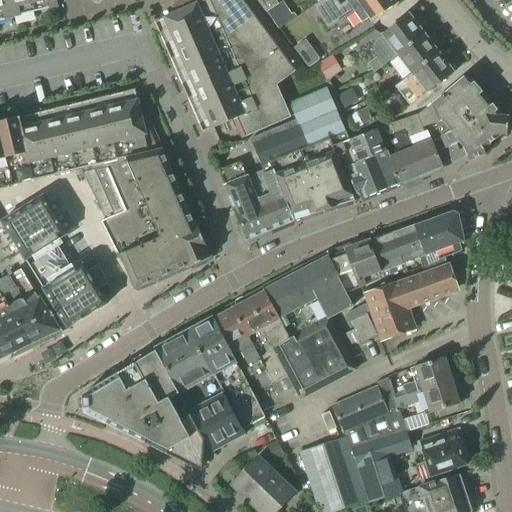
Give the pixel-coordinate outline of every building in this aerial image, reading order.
[(0,0),(0,20),(58,7),(56,0),(0,0)] [(302,68),(252,1),(251,0),(184,0),(173,8),(176,15),(166,19),(214,130),(236,121),(244,141),(293,119),(280,87),(302,68)] [(256,0),(266,14),(279,5),(275,0),(256,0)] [(336,0),(325,0),(313,8),(314,9),(327,29),(328,30),(354,13),(362,23),(369,18),(372,22),(397,4),(394,0),(348,0),(341,6),(336,0)] [(393,59),(398,55),(424,35),(409,15),(382,35),(383,36),(373,43),(372,52),(377,58),(369,64),(375,73),(393,59)] [(398,55),(412,74),(439,54),(424,35),(398,55)] [(314,54),(303,62),(308,68),(319,60),(314,54)] [(405,100),(409,97),(413,103),(426,93),(427,94),(454,73),(439,54),(412,74),(395,87),(405,100)] [(326,79),(327,81),(333,77),(342,72),(333,56),(318,65),(326,79)] [(427,107),(451,161),(466,155),(469,162),(485,154),(483,150),(501,135),(507,136),(508,118),(502,118),(467,74),(427,107)] [(312,155),(337,145),(343,143),(350,140),(327,90),(291,106),(298,123),(312,155)] [(338,97),(345,109),(357,102),(350,90),(338,97)] [(0,189),(82,170),(94,168),(163,151),(146,110),(142,111),(138,101),(0,133),(0,189)] [(401,184),(442,167),(431,141),(412,149),(406,135),(422,128),(416,113),(381,128),(377,129),(386,153),(388,152),(401,184)] [(250,177),(271,230),(293,221),(276,175),(274,172),(312,155),(298,123),(254,140),(266,171),(250,177)] [(343,143),(337,145),(340,154),(350,179),(357,195),(366,199),(401,184),(388,152),(386,153),(377,129),(354,138),(350,140),(343,143)] [(195,227),(163,151),(94,168),(82,170),(94,194),(101,208),(106,219),(102,221),(119,257),(122,255),(136,290),(187,267),(189,268),(209,260),(204,248),(206,247),(198,226),(195,227)] [(334,151),(305,163),(324,211),(355,202),(334,151)] [(241,160),(220,169),(225,182),(246,173),(241,160)] [(305,163),(276,175),(293,221),(324,211),(305,163)] [(246,241),(271,230),(250,177),(225,187),(246,241)] [(14,198),(0,205),(0,219),(5,228),(42,286),(69,330),(108,305),(106,301),(115,295),(94,253),(86,257),(85,254),(70,262),(66,254),(63,249),(56,239),(64,234),(34,187),(14,198)] [(429,264),(463,252),(460,243),(465,242),(458,215),(452,211),(415,225),(426,256),(429,264)] [(420,258),(424,266),(429,264),(426,256),(415,225),(393,233),(404,264),(420,258)] [(383,278),(405,268),(404,264),(393,233),(370,242),(382,273),(383,278)] [(367,279),(382,273),(370,242),(331,256),(327,258),(337,277),(354,271),(360,288),(368,284),(367,279)] [(321,361),(344,348),(328,320),(353,307),(337,277),(327,258),(278,284),(321,361)] [(413,308),(458,291),(452,277),(453,276),(449,265),(398,283),(411,315),(415,314),(413,308)] [(57,332),(59,331),(22,270),(0,280),(0,286),(33,347),(58,335),(57,332)] [(370,313),(371,312),(382,341),(416,328),(411,315),(398,283),(366,295),(369,304),(367,306),(370,313)] [(274,349),(288,375),(294,386),(302,399),(356,370),(344,348),(321,361),(278,284),(268,289),(295,338),(274,349)] [(0,338),(11,357),(33,347),(0,286),(0,338)] [(295,338),(268,289),(233,308),(252,343),(268,373),(274,383),(275,383),(288,375),(274,349),(295,338)] [(355,329),(346,333),(352,345),(361,340),(362,342),(377,335),(367,314),(370,313),(367,306),(366,304),(357,309),(355,310),(347,314),(352,324),(355,329)] [(240,350),(256,380),(257,379),(268,373),(252,343),(233,308),(214,318),(234,354),(240,350)] [(245,429),(267,417),(237,361),(234,363),(217,332),(213,332),(215,327),(211,319),(190,331),(245,436),(248,435),(245,429)] [(156,349),(157,351),(213,453),(245,436),(190,331),(156,349)] [(0,361),(11,357),(0,338),(0,361)] [(206,440),(157,351),(85,395),(85,397),(84,397),(84,412),(86,412),(86,414),(190,466),(191,464),(190,463),(190,460),(203,461),(203,462),(205,462),(205,441),(206,440)] [(389,379),(377,383),(378,387),(384,401),(390,399),(391,403),(397,401),(453,381),(445,358),(411,370),(415,382),(403,386),(405,391),(395,395),(390,381),(390,382),(389,379)] [(268,373),(257,379),(263,389),(274,383),(268,373)] [(288,375),(275,383),(281,394),(294,386),(288,375)] [(348,438),(352,450),(402,434),(407,432),(399,409),(422,401),(426,415),(460,404),(453,381),(397,401),(391,403),(390,399),(384,401),(389,413),(343,432),(346,438),(348,438)] [(384,401),(378,387),(377,383),(376,384),(377,387),(333,406),(343,432),(389,413),(384,401)] [(428,463),(416,467),(420,479),(420,480),(421,480),(423,486),(451,476),(448,470),(467,464),(467,463),(466,459),(469,458),(460,431),(433,440),(432,438),(430,439),(430,440),(419,443),(422,454),(424,453),(428,463)] [(402,434),(352,450),(368,500),(370,503),(370,504),(371,503),(371,504),(398,495),(401,494),(401,493),(403,493),(400,486),(400,485),(392,460),(398,458),(397,454),(416,448),(410,432),(407,433),(407,432),(402,434)] [(352,450),(348,438),(346,438),(301,454),(320,511),(330,511),(368,500),(353,454),(352,450)] [(284,456),(277,441),(266,447),(273,461),(284,456)] [(294,495),(295,494),(259,458),(233,486),(243,496),(246,493),(254,500),(251,504),(259,511),(277,511),(285,504),(286,506),(295,496),(294,495)] [(403,493),(401,493),(401,494),(407,511),(421,511),(428,510),(429,511),(471,511),(462,483),(454,486),(451,476),(423,486),(403,493)]
